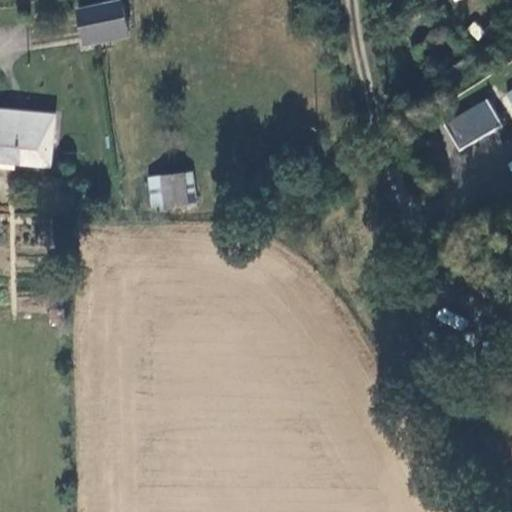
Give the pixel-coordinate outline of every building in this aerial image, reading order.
[(84,20),(93,54),(137,41),(127,7),(84,20)] [(402,33),(445,95),(475,76),(450,36),(434,9),(402,33)] [(469,25),(450,36),(475,76),(490,68),(494,66),(469,25)] [(498,81),(490,68),(475,76),(445,95),(465,126),(498,105),(496,103),(503,98),(494,83),(498,81)] [(61,113),(0,110),(0,158),(57,163),(61,113)] [(202,212),(196,183),(176,188),(181,216),(202,212)]
